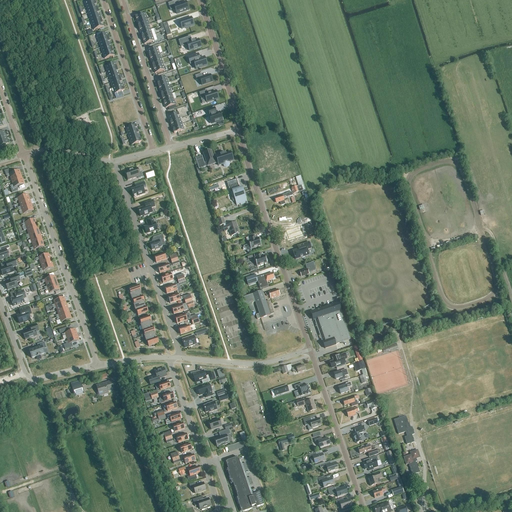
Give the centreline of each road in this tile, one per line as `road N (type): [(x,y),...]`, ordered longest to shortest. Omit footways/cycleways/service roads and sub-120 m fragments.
road 1 (tertiary): [(310,350),(237,130)]
road 2 (unclassified): [(97,365),(23,155)]
road 3 (unclassified): [(114,161),(181,358)]
road 4 (tertiary): [(364,511),(310,350)]
road 5 (residential): [(102,0),(153,152)]
road 6 (residential): [(122,0),(171,147)]
road 7 (tertiary): [(237,130),(199,0)]
road 8 (unclassified): [(310,350),(263,364),(181,358)]
road 9 (unclassified): [(161,511),(119,391)]
